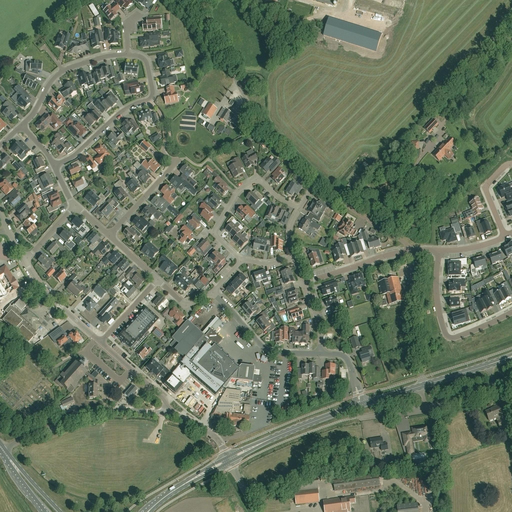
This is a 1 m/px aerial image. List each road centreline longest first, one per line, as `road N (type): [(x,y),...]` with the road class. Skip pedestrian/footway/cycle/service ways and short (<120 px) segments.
road 1 (unclassified): [(316,179),(255,116),(203,21),(208,0)]
road 2 (residential): [(53,165),(150,97),(145,61),(127,55)]
road 3 (residential): [(2,450),(102,413),(165,413)]
road 4 (residential): [(299,208),(259,180),(237,191),(212,233),(240,259)]
road 5 (residential): [(511,310),(447,337),(436,296),(440,250)]
road 6 (primary): [(228,459),(361,404)]
road 7 (residential): [(21,125),(58,74),(127,55)]
road 8 (residential): [(322,354),(265,349),(211,294)]
road 9 (unknown): [(374,224),(444,122)]
